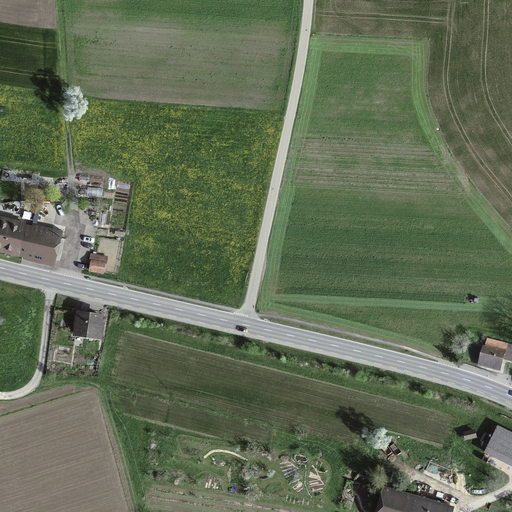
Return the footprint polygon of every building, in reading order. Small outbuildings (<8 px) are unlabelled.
[(0,246),(54,259),(59,237),(0,222),(0,246)] [(104,263),(107,264),(108,257),(91,254),(90,261),(93,261),(91,270),(102,272),(104,263)] [(101,315),(79,312),(75,334),(98,337),(99,328),(102,329),(103,322),(100,322),(101,315)] [(498,370),(501,358),(511,361),(511,347),(487,341),(481,365),(498,370)] [(475,427),(463,430),(465,439),(477,437),(475,427)] [(511,458),(511,433),(499,428),(489,448),(511,458)] [(448,511),(450,507),(386,490),(379,511),(448,511)]
